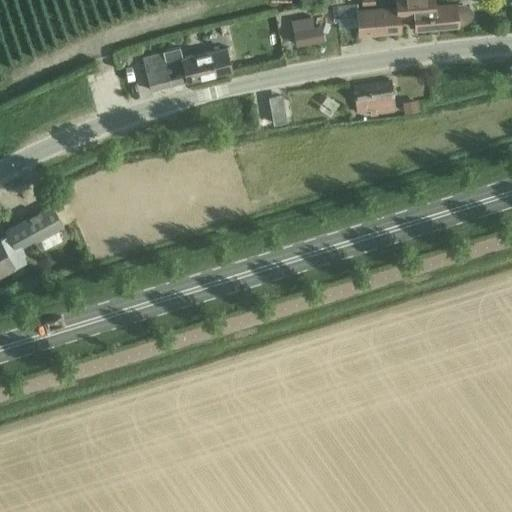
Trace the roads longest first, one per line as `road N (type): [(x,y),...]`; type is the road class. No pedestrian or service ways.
road 1 (primary): [(0,347),(511,194)]
road 2 (unclassified): [(0,173),(149,103),(300,68),(511,44)]
